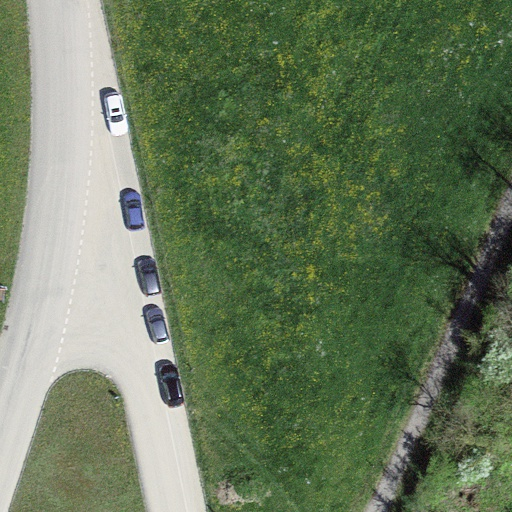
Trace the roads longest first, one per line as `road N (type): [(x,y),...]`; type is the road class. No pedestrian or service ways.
road 1 (unclassified): [(0,431),(72,105),(57,0)]
road 2 (track): [(511,194),(370,511)]
